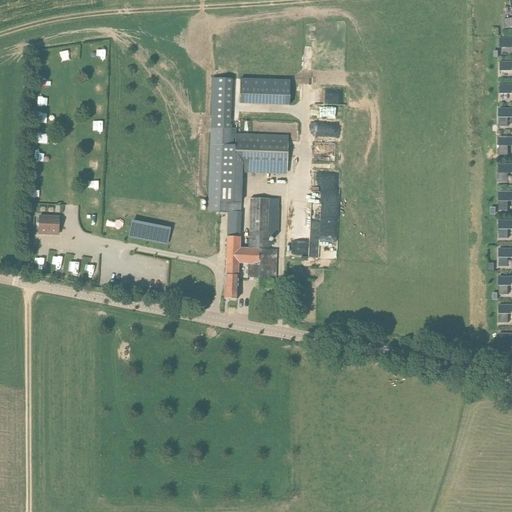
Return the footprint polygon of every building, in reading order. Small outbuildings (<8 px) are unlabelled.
[(511,38),(500,39),(501,39),(501,48),(510,47),(511,47),(511,38)] [(97,54),(106,54),(106,46),(98,46),(97,54)] [(511,62),(500,62),(500,63),(501,63),(501,71),(510,71),(511,70),(511,62)] [(215,78),(212,128),(230,129),(232,79),(215,78)] [(290,83),(242,81),(241,107),(289,109),(290,83)] [(511,85),(500,85),(501,85),(501,94),(510,94),(510,93),(511,93),(511,85)] [(499,127),(508,127),(507,127),(507,118),(507,117),(511,117),(511,109),(499,109),(499,118),(499,127)] [(225,275),(224,299),(237,300),(239,264),(248,264),(247,278),(271,279),(271,250),(268,250),(268,242),(267,242),(267,238),(274,238),(274,232),(278,232),(279,199),(250,199),(249,238),(252,241),(251,250),(240,249),(243,203),(221,202),(223,146),(229,146),(230,129),(212,128),(208,212),(228,213),(225,275)] [(236,134),(236,139),(235,139),(234,172),(287,174),(288,136),(236,134)] [(511,145),(511,137),(499,137),(499,147),(499,155),(508,155),(507,155),(507,147),(507,145),(508,145),(511,145)] [(507,182),(507,173),(508,173),(511,172),(511,164),(499,165),(499,174),(499,183),(508,183),(508,182),(507,182)] [(507,202),(507,201),(511,200),(511,193),(499,193),(499,202),(499,211),(508,211),(508,210),(507,210),(507,202)] [(58,234),(59,217),(55,217),(54,221),(39,220),(39,217),(38,234),(38,233),(58,234)] [(508,239),(508,238),(507,238),(507,229),(508,229),(511,228),(511,220),(499,221),(499,230),(499,239),(508,239)] [(508,257),(511,257),(511,249),(499,249),(499,258),(499,267),(508,267),(507,267),(507,257),(508,257)] [(511,277),(499,277),(499,286),(499,295),(508,295),(507,295),(507,286),(507,285),(508,285),(511,285),(511,277)] [(508,323),(507,323),(507,315),(507,313),(511,313),(511,305),(499,306),(499,315),(499,323),(508,323)] [(511,334),(499,334),(499,343),(499,352),(508,352),(507,352),(507,342),(511,342),(511,334)]
